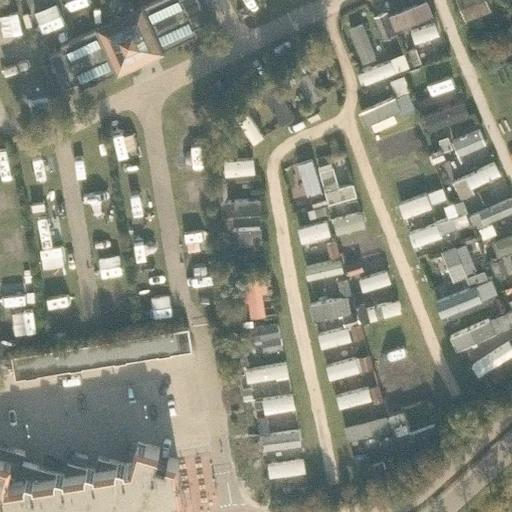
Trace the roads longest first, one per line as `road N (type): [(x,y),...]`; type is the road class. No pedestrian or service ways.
road 1 (track): [(347,112),(284,142),(271,161),(332,482)]
road 2 (track): [(347,112),(454,391)]
road 3 (residential): [(232,511),(199,322)]
road 4 (track): [(435,0),(511,168)]
